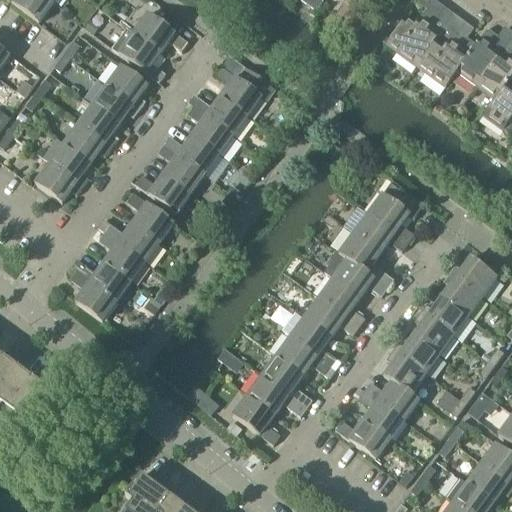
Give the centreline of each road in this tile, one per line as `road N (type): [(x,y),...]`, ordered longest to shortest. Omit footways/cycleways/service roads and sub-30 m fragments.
road 1 (residential): [(268,496),(459,234)]
road 2 (residential): [(29,303),(214,41)]
road 3 (residential): [(135,395),(29,303)]
road 4 (residential): [(268,496),(167,423)]
